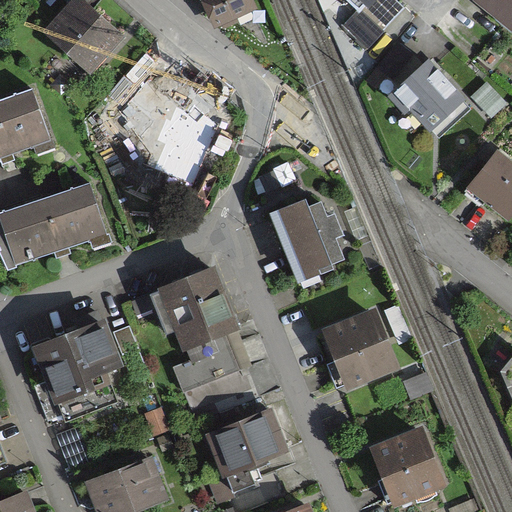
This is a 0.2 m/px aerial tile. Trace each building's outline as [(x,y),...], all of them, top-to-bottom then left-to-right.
[(88,76),(123,38),(81,0),(71,0),(41,33),(88,76)] [(250,0),(199,0),(213,30),(255,11),(250,0)] [(511,0),(476,0),(473,5),(511,36),(511,0)] [(399,92),(434,130),(465,102),(430,64),(399,92)] [(153,79),(120,117),(141,135),(151,124),(183,151),(213,117),(170,79),(163,87),(153,79)] [(488,87),(471,103),(490,122),(507,106),(488,87)] [(0,159),(51,141),(32,90),(0,101),(0,159)] [(507,215),(511,209),(511,165),(499,154),(472,187),(507,215)] [(86,186),(0,213),(0,232),(11,267),(103,238),(86,186)] [(306,205),(270,219),(298,290),(335,276),(333,270),(345,266),(336,243),(344,241),(335,219),(328,222),(322,207),(309,212),(306,205)] [(245,367),(208,264),(145,287),(183,390),(245,367)] [(344,387),(398,365),(376,311),(321,333),(344,387)] [(105,324),(32,353),(44,383),(34,387),(48,422),(62,416),(66,425),(118,405),(108,378),(124,372),(105,324)] [(511,348),(497,372),(511,405),(511,348)] [(0,446),(0,423),(12,419),(1,387),(0,386),(0,459),(4,458),(0,446)] [(218,476),(283,450),(266,406),(200,433),(218,476)] [(392,508),(446,488),(425,430),(370,450),(392,508)] [(103,511),(142,511),(176,499),(158,453),(91,479),(103,511)] [(0,511),(34,511),(28,494),(0,504),(0,511)]
